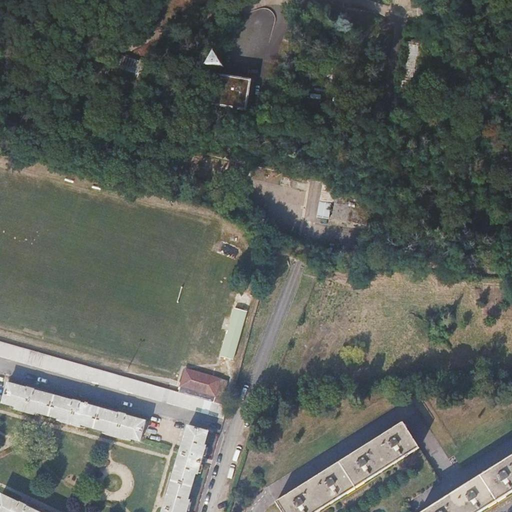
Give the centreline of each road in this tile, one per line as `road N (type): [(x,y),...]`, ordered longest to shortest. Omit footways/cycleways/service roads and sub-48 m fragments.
road 1 (residential): [(231,432),(0,365)]
road 2 (residential): [(231,432),(294,264)]
